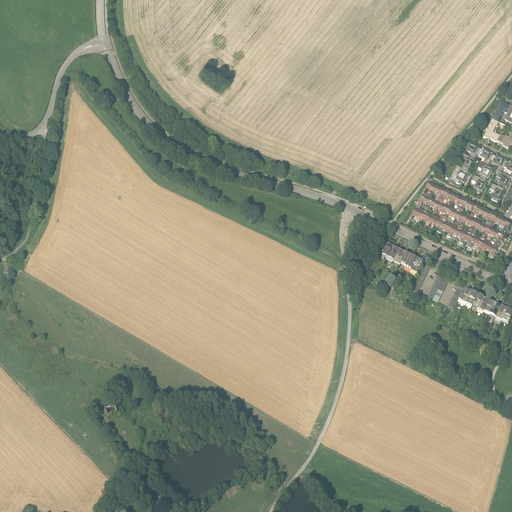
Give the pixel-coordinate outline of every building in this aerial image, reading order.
[(507,123),(510,115),(499,110),(495,118),(497,118),(492,128),(498,131),(503,121),(507,123)] [(498,131),(492,128),(483,146),(496,152),(496,151),(500,145),(493,142),(498,131)] [(511,140),(508,148),(505,146),(504,147),(500,145),(496,151),(503,154),(502,156),(510,160),(511,158),(511,155),(511,140)] [(465,151),(462,157),(465,158),(464,159),(470,162),(468,166),(472,168),(473,169),(476,164),(479,158),(477,157),(478,156),(469,151),(468,153),(465,151)] [(479,158),(476,164),(478,165),(478,166),(483,169),(481,173),(487,176),(489,171),(492,165),(491,164),(491,163),(482,158),(482,159),(479,158)] [(460,178),(466,181),(467,178),(469,179),(473,171),(471,170),(472,168),(468,166),(462,163),(459,168),(463,170),(460,175),(461,175),(460,178)] [(492,165),(489,171),(492,172),(491,173),(497,176),(495,180),(498,181),(500,183),(503,178),(506,172),(504,171),(505,169),(496,165),(495,166),(492,165)] [(478,187),(485,191),(486,188),(488,189),(492,181),(490,180),(491,178),(487,176),(481,173),(480,172),(478,177),(481,179),(479,184),(480,185),(478,187)] [(506,172),(503,178),(505,179),(505,180),(510,183),(508,187),(511,188),(511,173),(509,172),(508,173),(506,172)] [(454,191),(461,195),(462,192),(464,193),(468,184),(466,183),(467,181),(466,181),(460,178),(456,176),(453,181),(457,183),(454,188),(456,189),(454,191)] [(496,197),(502,200),(503,197),(505,198),(509,190),(508,189),(508,187),(500,183),(498,181),(495,186),(499,188),(496,193),(498,194),(496,197)] [(472,200),(479,204),(480,201),(481,202),(486,194),(484,193),(485,191),(478,187),(474,185),(471,190),(475,192),(472,197),(473,198),(472,200)] [(436,194),(428,191),(427,194),(421,204),(425,206),(428,199),(432,201),(434,198),(436,194)] [(511,206),(511,192),(501,215),(507,218),(511,206)] [(445,199),(436,194),(434,198),(432,201),(439,205),(436,212),(438,213),(444,202),(445,199)] [(490,209),(496,212),(498,210),(499,210),(503,203),(501,202),(502,200),(496,197),(492,194),(489,199),(493,201),(490,206),(491,207),(490,209)] [(454,204),(445,199),(444,202),(438,213),(441,214),(444,207),(451,211),(453,207),(454,204)] [(420,207),(416,216),(419,218),(422,212),(426,214),(427,211),(429,208),(425,206),(421,204),(420,207)] [(464,208),(455,204),(454,207),(452,211),(459,214),(455,221),(457,222),(458,222),(463,212),(464,208)] [(437,216),(438,213),(436,212),(429,208),(427,211),(426,214),(423,220),(426,221),(429,215),(436,219),(437,216)] [(474,213),(464,208),(463,212),(458,222),(461,224),(464,217),(471,220),(472,217),(474,213)] [(441,214),(438,213),(437,216),(436,219),(442,222),(439,228),(442,229),(446,220),(448,217),(441,214)] [(484,218),(475,214),(473,217),(468,228),(471,229),(475,222),(480,225),(482,222),(484,218)] [(455,221),(448,217),(446,220),(442,229),(445,231),(448,225),(454,228),(456,225),(457,222),(455,221)] [(418,219),(415,218),(413,220),(412,224),(416,226),(415,230),(418,231),(419,227),(422,229),(424,226),(426,223),(423,221),(418,219)] [(493,223),(484,218),(482,222),(480,225),(487,229),(484,235),(486,237),(492,226),(493,223)] [(458,222),(457,222),(456,225),(454,228),(461,231),(458,237),(461,238),(463,232),(465,230),(466,227),(461,224),(458,222)] [(437,228),(427,223),(425,226),(424,230),(426,231),(424,235),(428,236),(429,233),(434,235),(435,231),(437,228)] [(503,227),(493,223),(492,226),(486,237),(489,238),(492,231),(499,235),(501,231),(503,227)] [(468,228),(466,227),(465,230),(463,232),(470,236),(467,242),(470,243),(473,237),(474,235),(476,231),(471,229),(468,228)] [(510,232),(503,227),(501,231),(499,235),(503,236),(500,243),(504,245),(509,235),(510,232)] [(447,234),(437,228),(435,231),(434,235),(438,237),(436,241),(440,242),(442,239),(444,240),(446,237),(447,234)] [(484,235),(476,231),(474,235),(473,237),(474,238),(471,244),(474,245),(477,239),(483,243),(485,240),(486,237),(484,235)] [(459,239),(448,234),(447,237),(445,241),(448,242),(446,246),(449,247),(451,243),(455,246),(457,242),(459,239)] [(489,238),(486,237),(485,240),(483,243),(480,249),(483,250),(486,244),(493,247),(494,244),(496,241),(489,238)] [(469,244),(459,239),(457,242),(455,246),(460,248),(458,252),(461,253),(463,250),(466,251),(468,248),(469,244)] [(500,243),(496,241),(494,244),(493,247),(497,249),(494,255),(498,257),(502,248),(504,245),(500,243)] [(478,253),(480,250),(470,245),(469,248),(467,252),(465,255),(470,258),(472,254),(477,256),(478,253)] [(489,254),(480,250),(478,253),(477,256),(475,260),(477,261),(479,258),(486,261),(488,258),(489,254)] [(392,255),(386,252),(381,264),(386,267),(392,255)] [(493,256),(489,254),(488,258),(486,261),(489,262),(487,265),(492,268),(495,261),(497,258),(493,256)] [(398,258),(392,255),(386,267),(392,270),(398,258)] [(404,261),(398,258),(392,270),(398,273),(404,261)] [(410,264),(404,261),(398,273),(404,276),(410,264)] [(416,267),(410,264),(404,276),(410,279),(416,267)] [(422,270),(416,267),(410,279),(416,282),(422,270)] [(430,275),(425,273),(412,300),(417,302),(430,275)] [(426,307),(431,309),(442,288),(437,286),(426,307)] [(447,291),(442,288),(431,309),(437,312),(447,291)] [(463,297),(458,295),(447,316),(452,319),(458,307),(463,297)] [(470,299),(463,296),(463,297),(458,307),(464,310),(470,299)] [(476,302),(470,299),(464,310),(470,314),(476,302)] [(482,305),(476,302),(470,314),(477,317),(482,305)] [(488,309),(482,305),(477,317),(483,320),(488,309)] [(494,312),(488,309),(483,320),(489,323),(494,312)] [(501,315),(494,312),(489,323),(495,326),(501,315)] [(507,318),(501,315),(495,326),(501,329),(507,318)] [(511,323),(511,320),(507,318),(501,329),(508,332),(511,323)]
